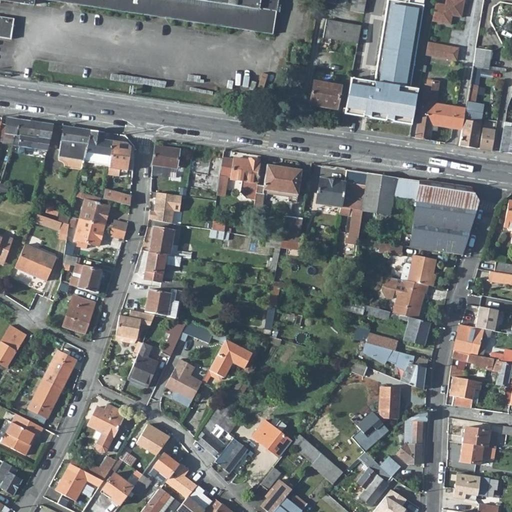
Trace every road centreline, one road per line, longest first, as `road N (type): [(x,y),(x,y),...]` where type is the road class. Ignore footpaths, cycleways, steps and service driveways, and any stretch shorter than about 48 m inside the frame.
road 1 (unknown): [(13,97),(27,39),(50,23),(237,58),(283,41),(290,0)]
road 2 (secondary): [(495,170),(147,118)]
road 3 (residential): [(495,170),(440,368),(432,511)]
road 4 (residential): [(147,118),(139,220),(95,352)]
road 5 (residential): [(95,352),(32,493)]
road 6 (secondary): [(147,118),(0,95)]
